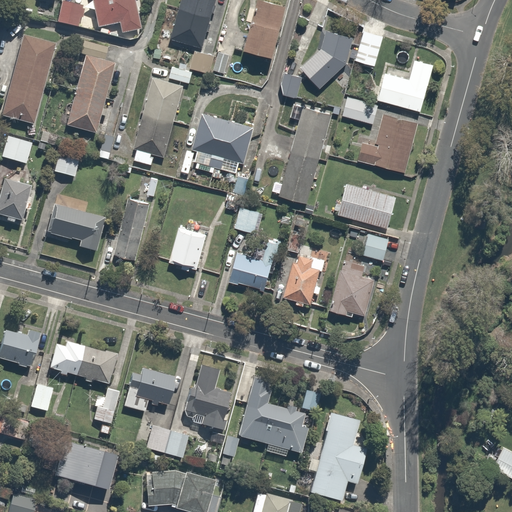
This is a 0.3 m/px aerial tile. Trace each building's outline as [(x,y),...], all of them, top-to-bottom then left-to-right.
[(81,5),(60,0),(54,22),(75,27),(81,5)] [(138,17),(144,16),(140,0),(87,0),(95,28),(116,23),(119,35),(142,30),(138,17)] [(215,0),(179,0),(168,40),(205,47),(215,0)] [(270,59),(284,8),(255,0),(241,52),(270,59)] [(316,44),(320,45),(320,48),(299,68),(318,89),(346,64),(351,36),(323,31),(319,30),(316,44)] [(382,36),(362,31),(353,61),(374,66),(382,36)] [(54,44),(20,35),(0,109),(0,117),(31,126),(54,44)] [(214,55),(194,52),(191,69),(211,72),(214,55)] [(226,55),(217,54),(214,71),(223,72),(226,55)] [(113,64),(83,56),(63,125),(93,134),(113,64)] [(419,112),(432,64),(413,59),(408,79),(384,72),(376,101),(419,112)] [(191,70),(171,66),(168,78),(188,83),(191,70)] [(296,98),(300,76),(281,73),(277,95),(296,98)] [(133,160),(151,165),(154,154),(162,157),(180,87),(151,79),(133,149),(136,150),(133,160)] [(374,102),(345,97),(341,117),(370,122),(374,102)] [(274,180),(270,193),(305,203),(329,114),(300,106),(279,182),(274,180)] [(200,114),(191,150),(195,151),(192,162),(235,172),(238,161),(244,162),(252,126),(200,114)] [(414,122),(382,115),(376,144),(361,140),(356,162),(403,172),(414,122)] [(30,141),(5,135),(0,155),(0,158),(24,164),(30,141)] [(113,138),(100,136),(96,158),(109,161),(113,138)] [(79,155),(58,150),(53,173),(74,178),(79,155)] [(248,177),(236,174),(232,192),(244,195),(248,177)] [(28,183),(1,177),(0,181),(0,216),(19,221),(28,183)] [(153,196),(156,179),(147,177),(143,194),(153,196)] [(395,196),(344,183),(336,217),(387,230),(395,196)] [(149,204),(126,198),(112,254),(136,260),(149,204)] [(261,206),(241,201),(234,228),(254,234),(261,206)] [(54,207),(49,236),(76,242),(75,248),(93,252),(100,217),(54,207)] [(202,236),(175,229),(167,262),(194,269),(202,236)] [(388,237),(367,234),(363,255),(384,259),(388,237)] [(267,290),(276,242),(263,239),(260,257),(233,252),(227,283),(267,290)] [(289,259),(280,297),(293,300),(292,304),(302,306),(303,303),(314,305),(325,261),(301,255),(299,262),(289,259)] [(362,276),(364,268),(339,262),(327,309),(346,314),(346,311),(364,315),(373,278),(362,276)] [(0,356),(32,364),(40,330),(27,326),(25,332),(3,327),(0,340),(0,356)] [(116,352),(68,341),(67,344),(54,341),(47,369),(108,383),(116,352)] [(187,384),(184,400),(183,401),(183,402),(182,402),(182,403),(182,404),(181,404),(181,405),(181,406),(181,407),(181,408),(181,409),(182,410),(182,411),(182,412),(183,412),(183,413),(184,413),(184,414),(185,414),(185,415),(186,415),(187,416),(188,416),(192,417),(191,421),(221,428),(229,391),(213,388),(218,367),(199,363),(194,385),(187,384)] [(176,374),(140,366),(139,370),(131,369),(123,405),(144,410),(148,396),(169,402),(176,374)] [(274,382),(253,377),(238,434),(302,451),(311,416),(268,404),(274,382)] [(53,385),(35,381),(30,406),(48,409),(53,385)] [(119,389),(107,385),(101,405),(96,404),(92,417),(110,422),(119,389)] [(314,410),(319,391),(304,387),(299,406),(314,410)] [(31,418),(0,411),(0,431),(27,437),(31,418)] [(359,479),(367,446),(352,442),(358,419),(329,413),(310,492),(339,498),(344,476),(359,479)] [(163,452),(169,429),(150,424),(144,447),(163,452)] [(169,429),(163,452),(182,456),(187,434),(169,429)] [(237,436),(225,434),(221,452),(233,455),(237,436)] [(117,451),(64,439),(55,476),(109,488),(117,451)] [(511,449),(502,444),(491,466),(511,477),(511,449)] [(190,511),(211,511),(212,510),(205,508),(212,476),(183,469),(143,472),(145,505),(175,503),(174,507),(191,511),(190,511)] [(297,511),(300,500),(253,489),(247,511),(297,511)] [(32,511),(36,499),(11,492),(5,511),(32,511)]
